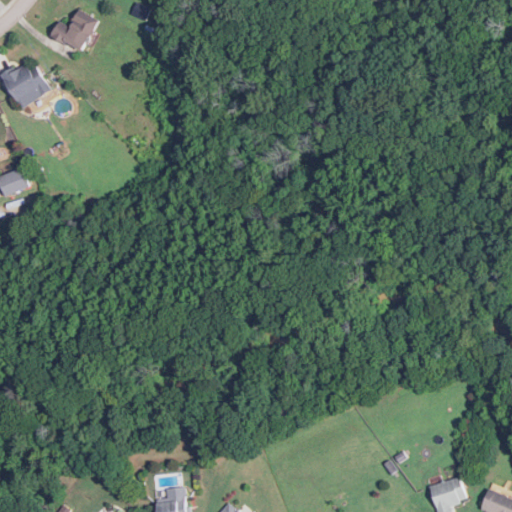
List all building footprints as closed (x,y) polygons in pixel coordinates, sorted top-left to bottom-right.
[(147,19),(151,7),(136,2),(132,14),(147,19)] [(60,20),(52,35),(84,51),(100,19),(80,9),(72,26),(60,20)] [(3,73),(23,107),(53,90),(43,73),(36,77),(27,63),(17,69),(15,66),(3,73)] [(0,176),(0,182),(6,197),(32,185),(23,166),(0,176)] [(454,511),(452,503),(468,499),(462,476),(430,484),(437,511),(454,511)] [(511,511),(511,489),(492,482),(481,510),(486,511),(511,511)] [(167,488),(169,498),(158,499),(159,511),(191,511),(191,506),(188,506),(186,486),(167,488)] [(241,511),(230,501),(219,511),(241,511)]
